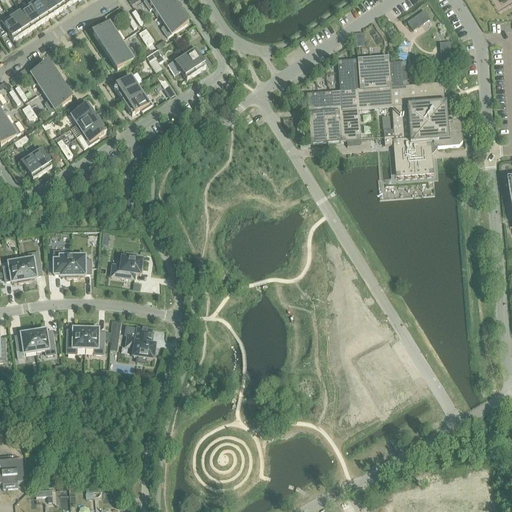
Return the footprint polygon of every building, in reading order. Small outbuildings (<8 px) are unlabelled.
[(37,0),(28,6),(40,26),(49,20),(37,0)] [(49,0),(37,0),(49,20),(59,14),(49,0)] [(62,0),(49,0),(59,14),(68,8),(62,0)] [(146,0),(143,3),(149,13),(154,10),(159,18),(165,27),(160,30),(167,40),(171,37),(187,27),(175,8),(169,0),(146,0)] [(28,6),(19,12),(31,31),(40,26),(28,6)] [(19,12),(10,18),(22,37),(31,31),(19,12)] [(135,13),(131,15),(139,27),(143,25),(135,13)] [(125,19),(133,31),(137,29),(129,17),(125,19)] [(0,39),(0,40),(5,36),(7,35),(13,44),(22,37),(10,18),(0,24),(0,39)] [(415,18),(407,24),(413,33),(421,27),(415,18)] [(108,25),(92,35),(104,54),(106,56),(117,73),(133,62),(137,59),(131,49),(126,52),(121,43),(115,35),(119,32),(113,22),(108,25)] [(138,36),(142,42),(149,38),(145,32),(138,36)] [(363,35),(355,36),(355,48),(364,48),(363,35)] [(153,44),(149,38),(142,42),(146,48),(153,44)] [(182,43),(179,38),(173,42),(176,47),(182,43)] [(449,44),(439,45),(440,55),(450,54),(449,44)] [(195,49),(183,57),(196,76),(205,70),(200,62),(202,60),(195,49)] [(151,56),(155,61),(158,66),(164,63),(161,59),(157,53),(157,52),(151,56)] [(149,64),(155,61),(151,56),(146,60),(149,64)] [(183,57),(167,68),(174,78),(181,74),(186,82),(196,76),(183,57)] [(340,93),(307,95),(310,144),(337,142),(346,142),(361,141),(358,110),(391,108),(392,132),(390,132),(383,132),(384,148),(393,147),(396,147),(398,176),(430,174),(429,150),(457,148),(462,144),(461,126),(457,123),(447,123),(446,103),(443,104),(442,85),(407,87),(405,64),(388,65),(388,59),(373,60),(358,61),(338,62),(340,93)] [(30,76),(26,79),(33,89),(37,86),(42,94),(48,103),(44,105),(50,116),(55,113),(71,102),(59,84),(47,65),(30,76)] [(156,80),(160,86),(165,83),(161,77),(156,80)] [(113,90),(119,99),(136,88),(130,79),(113,90)] [(169,88),(165,83),(160,86),(164,91),(169,88)] [(138,87),(136,88),(119,99),(125,108),(144,96),(138,87)] [(18,88),(15,91),(23,103),(26,101),(18,88)] [(12,92),(9,95),(17,107),(20,105),(12,92)] [(152,107),(144,96),(125,108),(131,118),(140,113),(141,114),(152,107)] [(0,148),(11,141),(16,138),(20,135),(14,125),(9,128),(4,119),(0,113),(0,109),(3,108),(0,103),(0,148)] [(71,118),(77,127),(94,116),(88,106),(71,118)] [(22,112),(26,118),(33,114),(29,107),(22,112)] [(37,120),(33,114),(26,118),(30,124),(37,120)] [(75,128),(81,137),(100,125),(94,116),(77,127),(75,128)] [(47,124),(41,128),(44,132),(50,129),(47,124)] [(106,134),(100,125),(81,137),(88,149),(99,142),(98,140),(106,134)] [(25,138),(19,142),(23,147),(28,143),(25,138)] [(361,141),(346,142),(347,149),(361,148),(361,141)] [(17,150),(23,147),(19,142),(14,145),(17,150)] [(57,145),(60,151),(65,148),(61,142),(57,145)] [(66,147),(65,148),(60,151),(67,161),(72,158),(66,147)] [(41,149),(29,157),(42,176),(51,170),(46,162),(48,160),(41,149)] [(55,164),(61,160),(57,154),(51,158),(55,164)] [(32,182),(42,176),(29,157),(18,164),(25,175),(27,174),(32,182)] [(67,167),(63,161),(59,164),(63,170),(67,167)] [(113,247),(114,235),(103,234),(102,246),(113,247)] [(72,281),(72,258),(63,259),(63,253),(53,254),(53,277),(59,277),(59,279),(66,279),(66,281),(72,281)] [(29,261),(20,263),(24,285),(30,284),(30,282),(36,281),(36,279),(42,278),(38,255),(28,256),(29,261)] [(140,277),(141,262),(134,262),(135,257),(126,255),(125,260),(122,260),(121,268),(112,267),(110,279),(134,282),(135,276),(140,277)] [(72,258),(72,281),(79,281),(79,278),(85,278),(85,277),(91,277),(90,262),(84,262),(84,258),(72,258)] [(18,286),(24,285),(20,263),(8,265),(9,269),(3,269),(5,284),(11,283),(11,285),(17,284),(18,286)] [(112,324),(110,335),(112,335),(119,336),(121,325),(112,324)] [(76,351),(85,351),(85,329),(79,329),(79,331),(73,331),(73,333),(67,333),(66,356),(76,356),(76,351)] [(85,329),(85,351),(94,351),(93,357),(103,357),(103,343),(110,343),(110,335),(104,335),(104,334),(98,333),(98,332),(92,331),(92,329),(85,329)] [(125,329),(124,337),(125,337),(127,338),(125,349),(134,350),(133,359),(136,359),(136,364),(145,365),(145,360),(152,361),(154,347),(149,347),(152,333),(137,330),(125,329)] [(39,331),(32,332),(36,354),(45,353),(45,358),(55,356),(51,333),(45,334),(45,332),(39,333),(39,331)] [(24,356),(36,354),(32,332),(26,333),(26,336),(20,336),(21,338),(15,339),(17,354),(23,353),(24,356)] [(14,458),(0,459),(0,486),(2,486),(2,491),(17,490),(16,485),(23,485),(22,471),(21,462),(15,462),(14,458)] [(85,496),(86,501),(75,501),(75,509),(92,509),(92,496),(85,496)] [(446,505),(398,510),(397,511),(471,511),(471,503),(453,505),(453,511),(447,511),(446,505)]
